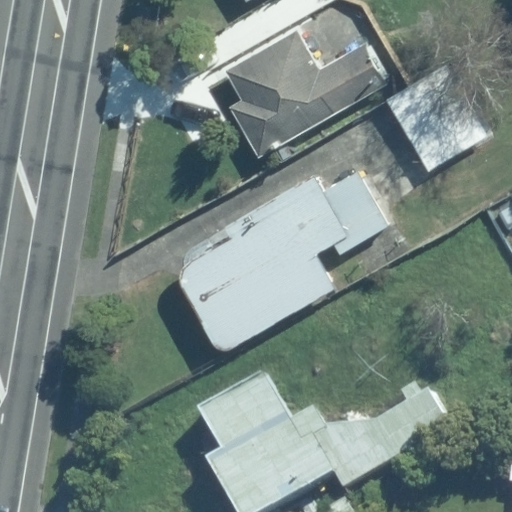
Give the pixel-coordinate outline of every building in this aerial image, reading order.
[(392,76),(369,37),(321,63),(301,22),(229,61),(248,94),(234,100),(261,152),(392,76)] [(454,63),(393,97),(432,165),(492,128),(454,63)] [(236,229),(222,233),(188,255),(186,261),(186,268),(187,276),(215,330),(222,337),(228,338),(235,338),(240,336),(340,277),(321,245),(339,235),(345,246),(395,217),(362,164),(327,183),(318,165),(228,216),(236,229)] [(383,307),(367,282),(320,311),(334,333),(359,317),(361,321),(383,307)] [(211,454),(243,511),(267,511),(337,467),(348,486),(450,419),(431,388),(423,391),(417,381),(405,390),(411,400),(372,419),(326,423),(316,404),(295,416),(269,368),(203,403),(228,444),(211,454)] [(355,511),(349,501),(333,510),(333,511),(355,511)]
